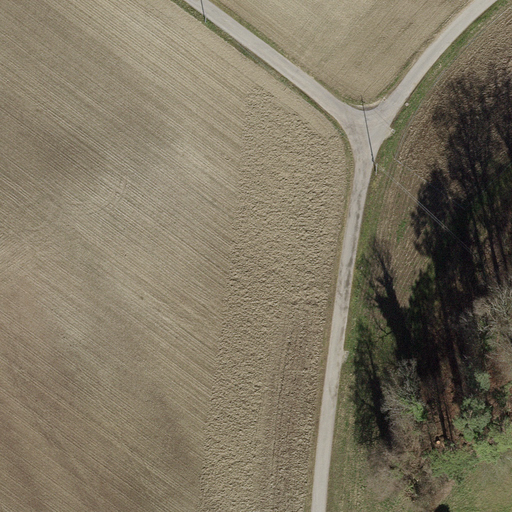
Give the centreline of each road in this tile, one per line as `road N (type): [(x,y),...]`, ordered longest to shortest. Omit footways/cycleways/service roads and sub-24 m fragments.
road 1 (track): [(190,0),(371,135),(428,57),(487,0)]
road 2 (track): [(371,135),(317,511)]
